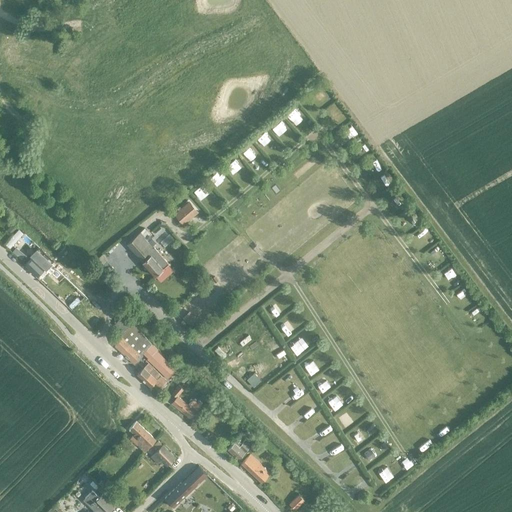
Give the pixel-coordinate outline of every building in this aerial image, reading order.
[(110,17),(108,25),(115,27),(117,19),(110,17)] [(13,34),(10,39),(18,45),(22,40),(13,34)] [(55,47),(49,53),(57,60),(62,54),(55,47)] [(77,76),(74,80),(81,87),(85,83),(77,76)] [(19,168),(14,172),(22,181),(27,177),(19,168)] [(181,222),(195,210),(188,202),(174,214),(181,222)] [(12,225),(6,232),(11,236),(16,229),(12,225)] [(155,276),(168,264),(152,246),(155,243),(151,239),(148,241),(145,238),(149,234),(144,228),(127,244),(140,259),(141,259),(143,261),(142,262),(155,276)] [(169,234),(160,242),(164,247),(173,239),(169,234)] [(32,258),(25,265),(36,276),(43,269),(45,271),(53,262),(38,248),(30,256),(32,258)] [(210,285),(203,289),(208,296),(215,291),(210,285)] [(115,311),(114,326),(121,333),(116,338),(114,345),(132,362),(134,364),(142,355),(141,353),(142,352),(148,358),(147,360),(166,380),(168,378),(176,370),(156,350),(158,349),(151,343),(131,322),(115,311)] [(159,375),(147,364),(137,374),(149,386),(153,382),(160,388),(166,382),(159,375)] [(187,375),(180,382),(182,384),(189,377),(187,375)] [(188,418),(201,404),(197,401),(195,404),(190,399),(188,401),(190,402),(187,405),(177,396),(183,388),(178,384),(171,393),(176,397),(170,403),(188,418)] [(144,451),(155,439),(136,421),(128,428),(134,433),(129,438),(144,451)] [(173,457),(167,450),(158,441),(150,449),(154,453),(151,456),(158,463),(161,460),(166,464),(173,457)] [(235,441),(227,450),(238,459),(248,447),(242,442),(241,443),(239,441),(238,443),(235,441)] [(260,483),(269,473),(249,455),(240,464),(260,483)] [(172,506),(206,474),(198,466),(164,498),(172,506)] [(101,480),(97,484),(105,491),(112,484),(107,480),(104,483),(101,480)] [(95,511),(109,511),(115,505),(102,493),(99,497),(92,490),(83,500),(95,511)] [(294,509),(303,499),(298,494),(288,503),(294,509)]
